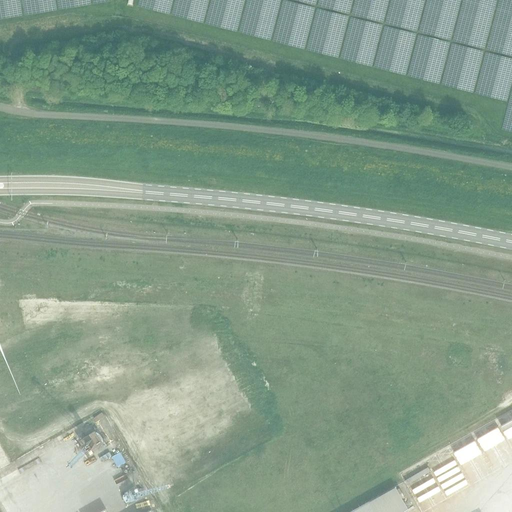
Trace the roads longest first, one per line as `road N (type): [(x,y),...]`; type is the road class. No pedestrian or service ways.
road 1 (unclassified): [(511,168),(342,138),(0,106)]
road 2 (secondary): [(166,193),(511,242)]
road 3 (secondary): [(166,193),(83,180),(0,180)]
road 4 (secondary): [(0,191),(166,193)]
